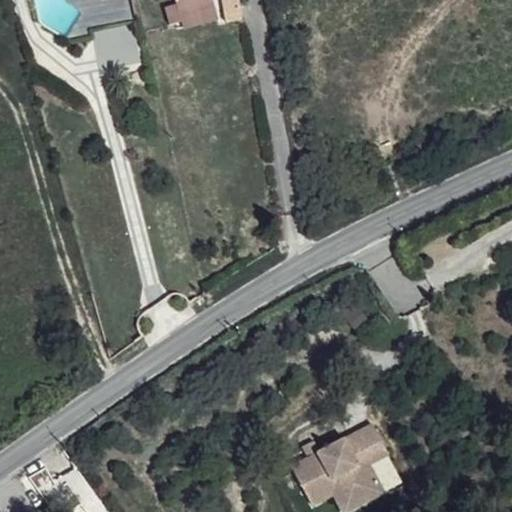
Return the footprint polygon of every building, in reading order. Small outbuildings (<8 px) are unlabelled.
[(175,0),(177,4),(181,22),(184,30),(219,20),(213,0),(175,0)] [(221,0),(226,22),(243,18),(239,0),(221,0)] [(177,4),(164,7),(169,25),(181,22),(177,4)] [(371,424),(291,466),(308,500),(335,486),(345,505),(380,486),(368,464),(387,454),(371,424)] [(308,500),(311,505),(332,494),(341,511),(345,511),(402,482),(387,454),(368,464),(380,486),(345,505),(335,486),(308,500)]
